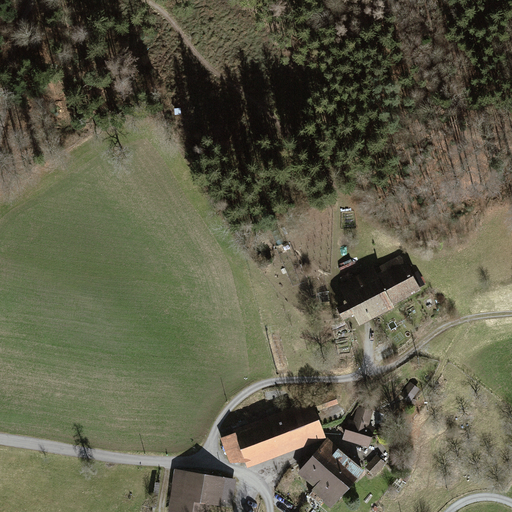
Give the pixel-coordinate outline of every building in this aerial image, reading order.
[(373,265),(339,284),(348,299),(344,301),(335,306),(341,317),(350,312),(353,311),(360,324),(395,305),(393,302),(420,287),(412,272),(402,254),(380,265),(382,269),(377,272),(373,265)] [(416,269),(412,272),(420,287),(424,285),(416,269)] [(411,387),(404,398),(410,402),(418,392),(411,387)] [(334,393),(315,400),(318,409),(337,403),(334,393)] [(227,439),(223,442),(229,461),(236,461),(248,461),(322,433),(313,406),(227,439)] [(354,424),(348,422),(344,436),(368,443),(371,430),(366,428),(370,412),(359,409),(354,424)] [(379,457),(387,465),(409,443),(401,435),(379,457)] [(310,458),(327,472),(328,472),(347,487),(362,469),(357,465),(360,461),(354,456),(351,460),(343,452),(342,453),(338,448),(337,449),(328,441),(328,440),(325,440),(310,458)] [(376,457),(368,464),(375,472),(383,465),(376,457)] [(327,472),(310,458),(305,465),(303,463),(301,466),(303,468),(300,471),(318,485),(327,472)] [(402,479),(406,473),(402,470),(398,477),(402,479)] [(185,476),(177,475),(170,511),(204,511),(206,503),(219,505),(223,478),(186,472),(185,476)] [(327,472),(318,485),(310,494),(320,503),(325,499),(333,505),(347,487),(328,472),(327,472)]
